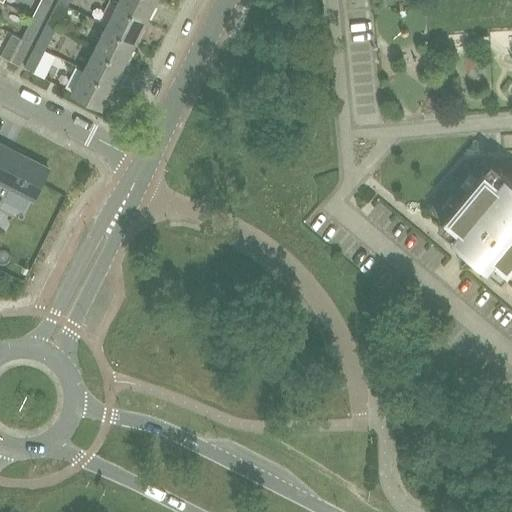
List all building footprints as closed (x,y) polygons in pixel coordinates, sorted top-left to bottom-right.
[(52,0),(40,0),(32,17),(41,21),(52,0)] [(146,19),(155,0),(118,0),(116,4),(146,19)] [(58,1),(47,24),(56,28),(67,6),(58,1)] [(134,42),(146,19),(116,4),(105,27),(134,42)] [(12,35),(30,44),(41,21),(32,17),(21,39),(13,34),(12,35)] [(47,24),(36,46),(44,50),(56,28),(47,24)] [(123,64),(134,42),(105,27),(94,49),(123,64)] [(19,66),(30,44),(12,35),(2,55),(1,55),(0,56),(19,66)] [(33,73),(44,50),(36,46),(24,68),(33,73)] [(112,86),(123,64),(94,49),(82,71),(112,86)] [(101,108),(112,86),(82,71),(71,93),(101,108)] [(0,206),(9,188),(33,199),(48,169),(0,144),(0,206)] [(501,279),(511,265),(511,178),(491,160),(483,170),(444,216),(437,225),(468,251),(501,279)]
